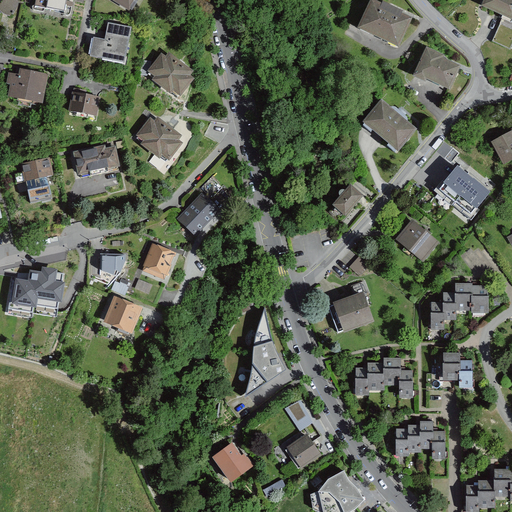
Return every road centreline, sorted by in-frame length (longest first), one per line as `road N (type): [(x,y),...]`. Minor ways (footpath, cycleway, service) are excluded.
road 1 (residential): [(213,0),(285,291)]
road 2 (residential): [(285,291),(322,271),(474,94)]
road 3 (residential): [(285,291),(326,398),(409,511)]
road 4 (residential): [(417,0),(473,53),(481,80),(474,94)]
